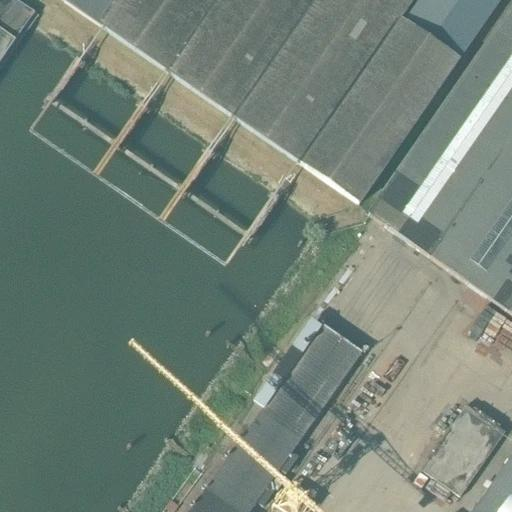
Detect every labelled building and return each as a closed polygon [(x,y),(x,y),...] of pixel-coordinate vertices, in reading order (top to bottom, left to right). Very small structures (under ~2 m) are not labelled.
[(0,0),(0,63),(34,15),(12,0),(0,0)] [(56,0),(359,208),(459,62),(502,0),(56,0)] [(511,7),(365,218),(511,320),(511,7)] [(251,511),(257,504),(264,509),(276,492),(269,487),(279,472),(286,476),(298,459),(291,455),(361,355),(320,326),(319,328),(310,322),(252,404),(261,411),(190,511),(251,511)] [(420,472),(459,500),(504,434),(465,407),(420,472)] [(511,511),(511,454),(471,511),(511,511)]
